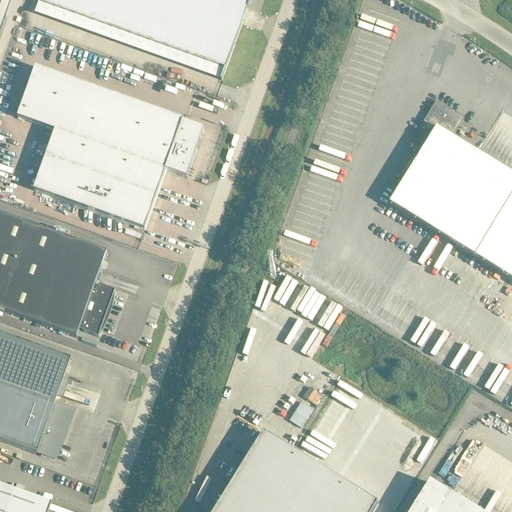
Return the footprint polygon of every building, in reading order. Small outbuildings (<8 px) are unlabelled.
[(0,0),(0,40),(14,0),(0,0)] [(222,81),(247,10),(248,9),(251,0),(40,0),(39,3),(225,70),(221,81),(222,81)] [(145,231),(166,172),(187,179),(204,130),(184,123),(184,121),(36,68),(18,119),(56,132),(34,192),(145,231)] [(426,147),(390,205),(511,280),(511,175),(472,151),(465,146),(465,145),(451,136),(462,118),(437,102),(413,140),(426,147)] [(96,288),(108,254),(0,215),(0,311),(77,339),(80,330),(84,332),(84,333),(99,339),(100,337),(102,334),(104,331),(106,327),(107,325),(108,322),(109,319),(110,317),(111,314),(112,311),(113,309),(113,306),(114,302),(115,298),(115,295),(116,293),(100,287),(100,289),(96,288)] [(0,442),(36,455),(36,453),(55,460),(71,414),(53,408),(70,361),(0,335),(0,442)] [(301,403),(290,422),(302,429),(313,410),(301,403)] [(374,511),(379,505),(264,434),(216,511),(374,511)] [(476,511),(431,484),(413,511),(476,511)] [(0,511),(47,511),(51,504),(0,485),(0,511)]
